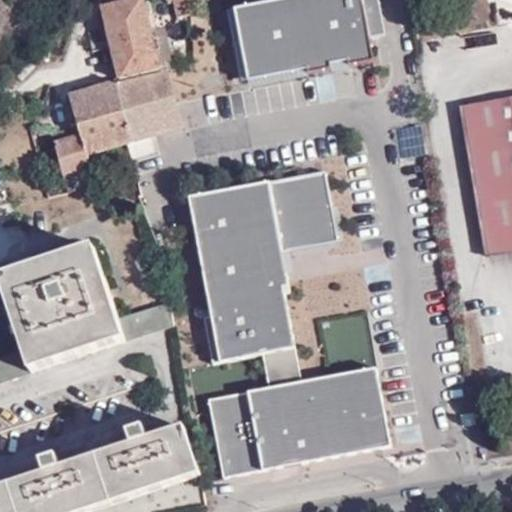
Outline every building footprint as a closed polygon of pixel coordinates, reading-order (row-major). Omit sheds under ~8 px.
[(103,9),(120,82),(175,70),(166,35),(160,37),(158,30),(153,31),(145,0),(103,9)] [(187,0),(165,0),(166,4),(174,2),(178,19),(191,17),(187,0)] [(349,67),(375,62),(370,39),(362,0),(287,0),(235,10),(249,81),(308,70),(309,75),(333,70),(332,65),(348,62),(349,67)] [(362,0),(370,39),(386,36),(379,0),(362,0)] [(169,74),(121,86),(136,145),(154,139),(185,131),(185,129),(203,124),(191,77),(171,82),(169,74)] [(121,86),(120,82),(70,97),(80,126),(83,138),(85,146),(87,145),(90,157),(129,146),(136,145),(121,86)] [(511,98),(460,107),(486,257),(511,252),(511,98)] [(83,138),(80,126),(59,131),(62,142),(83,138)] [(56,144),(65,176),(93,168),(90,157),(87,145),(85,146),(83,138),(62,142),(56,144)] [(154,139),(136,145),(129,146),(134,165),(160,157),(154,139)] [(65,176),(69,194),(98,187),(93,168),(65,176)] [(270,183),(284,253),(340,242),(327,172),(270,183)] [(265,355),(296,349),(286,294),(292,293),(284,253),(270,183),(191,198),(213,317),(222,364),(265,355)] [(33,375),(166,332),(158,309),(120,321),(97,249),(1,280),(25,351),(33,375)] [(166,332),(177,328),(174,304),(158,309),(166,332)] [(214,365),(222,364),(213,317),(206,318),(214,365)] [(265,355),(271,389),(303,383),(296,349),(265,355)] [(0,386),(33,375),(25,351),(0,358),(0,386)] [(246,394),(260,472),(392,447),(377,369),(303,383),(271,389),(246,394)] [(225,479),(260,472),(246,394),(210,401),(225,479)] [(102,456),(119,505),(201,478),(185,429),(149,441),(145,428),(130,433),(133,446),(102,456)] [(16,485),(24,511),(97,511),(119,505),(102,456),(62,470),(58,457),(43,463),(47,475),(16,485)] [(0,511),(24,511),(16,485),(0,490),(0,511)]
